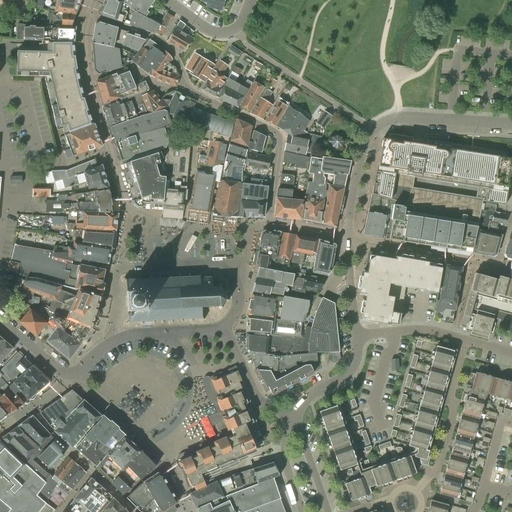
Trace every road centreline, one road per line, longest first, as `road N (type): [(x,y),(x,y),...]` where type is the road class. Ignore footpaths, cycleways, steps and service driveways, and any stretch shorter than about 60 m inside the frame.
road 1 (residential): [(346,238),(268,223),(279,139),(191,91)]
road 2 (residential): [(0,320),(63,374),(119,338),(158,333)]
road 3 (residential): [(511,353),(421,329),(355,336)]
road 4 (residential): [(365,142),(398,117),(511,125)]
road 5 (residential): [(191,91),(176,54),(160,40),(87,16)]
